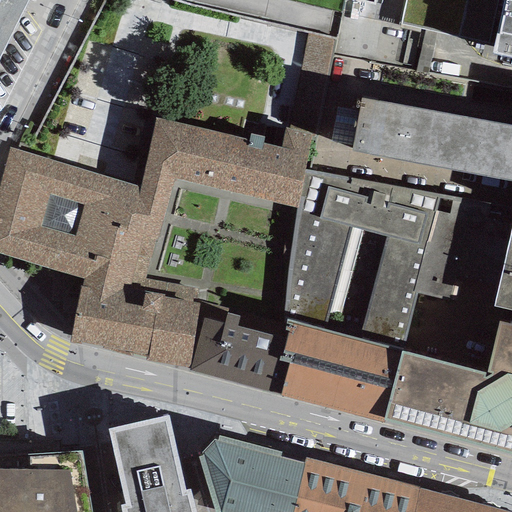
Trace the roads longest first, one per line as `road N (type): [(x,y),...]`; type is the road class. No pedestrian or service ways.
road 1 (secondary): [(0,308),(47,351),(90,370),(511,482)]
road 2 (residential): [(0,144),(62,0)]
